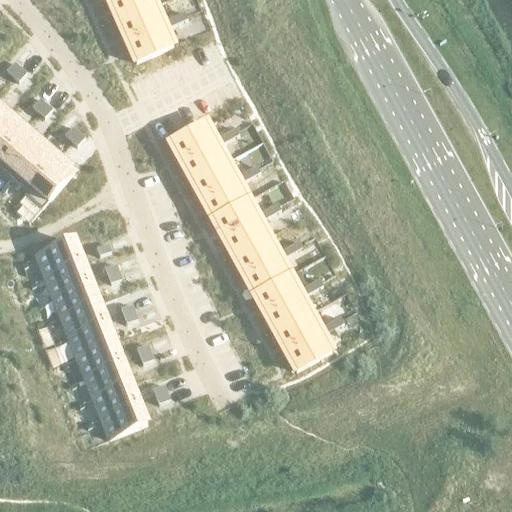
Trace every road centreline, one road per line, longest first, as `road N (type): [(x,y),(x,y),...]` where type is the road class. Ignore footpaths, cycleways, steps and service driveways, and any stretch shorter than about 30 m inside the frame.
road 1 (residential): [(8,0),(79,75),(108,129),(151,253),(223,405)]
road 2 (secondary): [(344,0),(511,311)]
road 3 (secondary): [(511,192),(393,0)]
